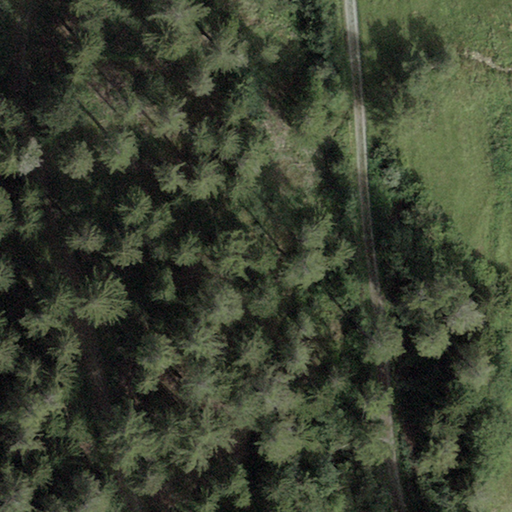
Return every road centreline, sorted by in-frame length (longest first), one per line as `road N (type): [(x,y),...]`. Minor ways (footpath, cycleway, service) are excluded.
road 1 (track): [(141,511),(20,87),(31,0)]
road 2 (track): [(401,511),(385,413),(382,182),(351,0)]
